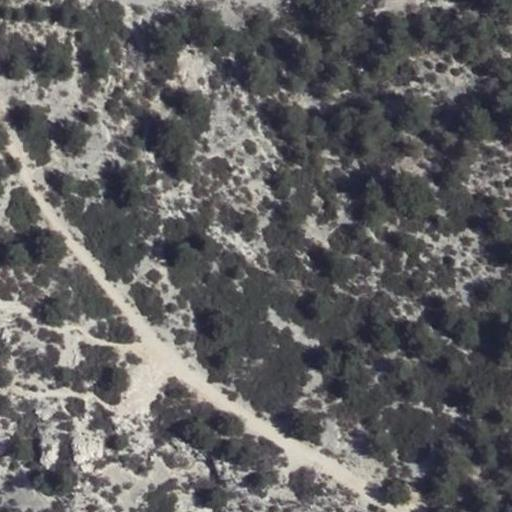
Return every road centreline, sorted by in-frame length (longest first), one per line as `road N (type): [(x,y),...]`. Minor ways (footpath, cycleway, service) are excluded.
road 1 (track): [(414,511),(251,421),(170,360)]
road 2 (track): [(152,339),(71,245),(0,129)]
